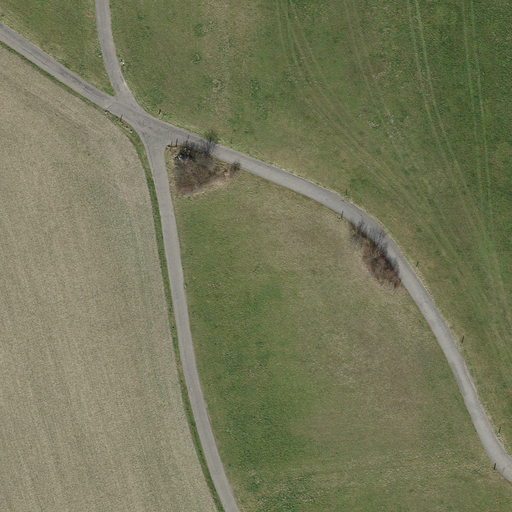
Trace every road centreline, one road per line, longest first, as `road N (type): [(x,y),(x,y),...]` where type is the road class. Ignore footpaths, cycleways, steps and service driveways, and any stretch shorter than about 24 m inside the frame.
road 1 (track): [(511,472),(495,451),(449,340),(367,224),(325,198),(145,128),(0,28)]
road 2 (track): [(110,0),(115,67),(159,166),(197,406),(235,511)]
